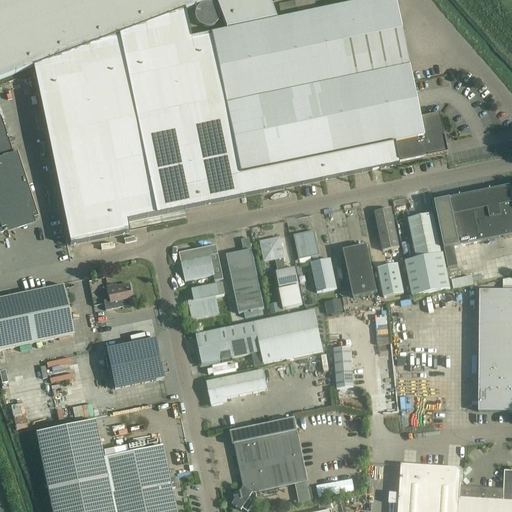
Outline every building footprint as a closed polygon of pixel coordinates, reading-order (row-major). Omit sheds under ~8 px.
[(0,0),(0,80),(32,68),(69,247),(129,234),(126,223),(398,166),(397,163),(398,163),(447,153),(438,114),(419,118),(394,0),(375,0),(276,21),(267,0),(0,0)] [(10,89),(15,102),(20,100),(14,87),(10,89)] [(3,104),(13,101),(11,96),(1,99),(3,104)] [(0,228),(1,230),(37,219),(16,154),(12,156),(0,119),(0,228)] [(42,153),(48,151),(45,136),(39,138),(42,153)] [(434,203),(444,251),(453,249),(460,247),(479,243),(511,236),(511,200),(510,188),(434,203)] [(383,253),(399,249),(391,210),(375,213),(383,253)] [(408,221),(416,261),(405,263),(412,298),(450,290),(443,255),(441,256),(433,215),(408,221)] [(314,232),(294,237),(299,261),(312,259),(313,264),(311,265),(317,294),(337,290),(331,261),(320,263),(318,257),(320,257),(314,232)] [(244,253),(226,257),(239,316),(244,314),(245,320),(260,317),(259,311),(264,310),(249,240),(241,241),(244,253)] [(280,240),(275,241),(260,244),(264,261),(270,260),(270,262),(275,261),(278,273),(276,273),(279,289),(299,285),(295,269),(286,271),(284,259),(280,240)] [(179,254),(182,266),(185,283),(215,277),(211,258),(218,256),(216,247),(179,254)] [(343,252),(353,300),(377,295),(367,247),(343,252)] [(398,266),(378,270),(384,299),(404,295),(398,266)] [(460,277),(462,285),(482,282),(480,273),(460,277)] [(115,286),(106,288),(109,303),(103,305),(105,312),(129,307),(127,300),(132,299),(131,292),(130,292),(129,285),(115,288),(115,286)] [(195,303),(189,304),(193,320),(209,317),(208,313),(218,311),(215,299),(225,297),(222,285),(193,292),(195,303)] [(0,299),(0,351),(74,336),(63,286),(0,299)] [(511,292),(480,293),(479,414),(511,413),(511,292)] [(196,337),(196,338),(202,366),(262,354),(264,365),(323,353),(315,312),(196,337)] [(155,341),(105,351),(114,391),(163,380),(155,341)] [(337,391),(354,389),(351,349),(334,351),(337,391)] [(226,400),(267,392),(263,372),(206,384),(211,407),(223,405),(221,399),(226,398),(226,400)] [(314,418),(317,431),(334,427),(331,414),(314,418)] [(295,420),(232,433),(243,489),(256,494),(308,483),(295,420)] [(113,511),(103,460),(102,460),(94,422),(35,435),(51,511),(113,511)] [(162,447),(146,451),(103,460),(113,511),(175,511),(171,491),(175,490),(172,480),(168,480),(162,447)] [(458,511),(459,500),(461,470),(401,466),(398,511),(458,511)] [(334,469),(334,486),(353,486),(353,468),(334,469)] [(497,503),(459,500),(458,511),(511,511),(511,472),(504,472),(503,494),(499,494),(497,496),(497,503)] [(256,494),(243,489),(241,493),(233,494),(235,502),(232,506),(241,511),(243,510),(246,511),(249,511),(257,499),(256,494)]
